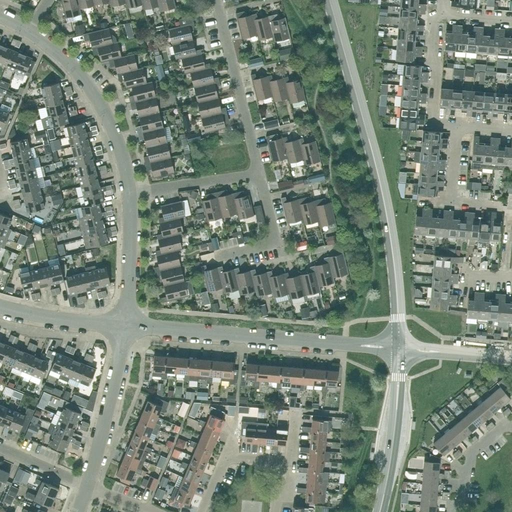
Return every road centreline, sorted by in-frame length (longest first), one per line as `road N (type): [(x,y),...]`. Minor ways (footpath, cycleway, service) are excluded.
road 1 (tertiary): [(398,344),(380,187),(329,0)]
road 2 (unclassified): [(363,345),(123,325)]
road 3 (residential): [(27,29),(89,85),(129,194)]
road 4 (residential): [(258,176),(220,11)]
road 5 (residential): [(88,488),(123,325)]
road 6 (residential): [(442,16),(434,22),(431,123),(456,126)]
road 7 (residential): [(123,325),(129,194)]
road 8 (residential): [(129,194),(258,176)]
road 9 (residential): [(199,511),(229,453),(289,464)]
road 10 (residential): [(123,325),(0,308)]
